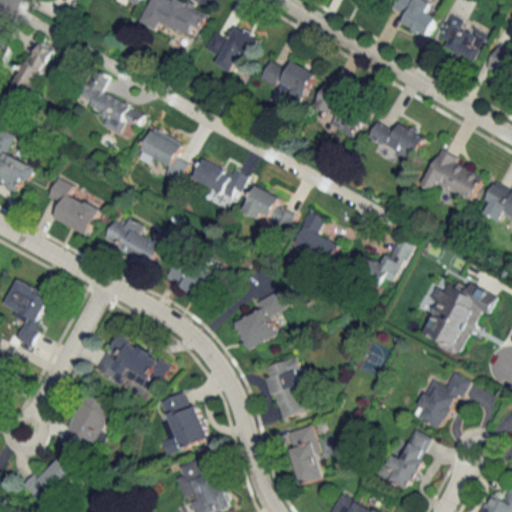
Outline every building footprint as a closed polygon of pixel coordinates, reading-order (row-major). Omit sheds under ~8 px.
[(153,0),(144,22),(163,30),(166,24),(200,39),(212,11),(186,0),(153,0)] [(429,12),(433,4),(426,0),(414,0),(402,22),(428,37),(439,18),(429,12)] [(479,42),(474,18),(446,24),(452,57),(482,51),(481,42),(479,42)] [(259,37),(237,26),(231,38),(216,31),(207,49),(221,56),(217,63),(240,74),(259,37)] [(35,93),(54,48),(37,40),(17,85),(35,93)] [(489,68),(511,79),(511,48),(502,43),(489,68)] [(262,80),(305,100),(319,72),(294,60),(290,68),(272,59),(262,80)] [(124,134),(129,123),(140,128),(147,112),(106,92),(114,76),(96,68),(82,98),(111,112),(105,125),(124,134)] [(333,124),(354,136),(371,106),(330,83),(317,105),(338,116),(333,124)] [(417,160),(429,133),(403,122),(400,130),(380,121),(372,141),(417,160)] [(18,135),(0,126),(0,146),(1,147),(0,149),(0,182),(19,191),(23,182),(30,185),(39,166),(10,153),(18,135)] [(141,158),(152,164),(155,157),(172,164),(168,174),(184,182),(193,162),(182,158),(189,143),(155,127),(141,158)] [(475,200),(487,172),(440,151),(424,186),(437,191),(440,184),(475,200)] [(196,178),(240,199),(250,178),(206,157),(196,178)] [(50,199),(62,203),(55,220),(92,234),(103,206),(72,195),(77,184),(59,177),(50,199)] [(511,186),(498,179),(487,200),(494,204),(490,211),(498,215),(501,209),(511,214),(511,186)] [(246,211),(289,230),(297,213),(279,205),(283,196),(257,185),(246,211)] [(336,261),(343,244),(321,234),(328,218),(311,210),(296,243),(336,261)] [(147,226),(130,218),(126,225),(116,220),(105,241),(153,265),(163,244),(143,234),(147,226)] [(387,266),(377,261),(369,278),(385,285),(388,279),(398,284),(416,244),(401,237),(387,266)] [(168,280),(205,297),(215,274),(178,258),(168,280)] [(34,346),(55,294),(18,279),(7,305),(29,314),(19,339),(34,346)] [(426,333),(444,342),(442,348),(462,357),(483,312),(491,316),(500,295),(472,282),(470,289),(451,280),(447,289),(440,286),(434,299),(440,302),(426,333)] [(250,349),(281,334),(272,316),(288,308),(280,291),(256,302),(260,311),(237,321),(250,349)] [(98,369),(126,384),(129,377),(159,393),(175,362),(118,331),(98,369)] [(0,398),(16,361),(0,354),(0,398)] [(316,409),(300,356),(266,367),(282,419),(316,409)] [(435,379),(417,414),(446,428),(471,379),(456,372),(449,386),(435,379)] [(211,440),(193,389),(162,401),(170,420),(160,424),(171,454),(211,440)] [(64,442),(95,457),(119,406),(87,392),(64,442)] [(291,431),(303,483),(328,478),(316,425),(291,431)] [(406,459),(391,453),(382,476),(415,488),(435,437),(417,430),(406,459)] [(27,486),(47,508),(66,490),(73,498),(90,482),(63,453),(27,486)] [(219,468),(207,473),(201,458),(181,465),(184,475),(181,477),(193,511),(218,511),(233,507),(219,468)]
